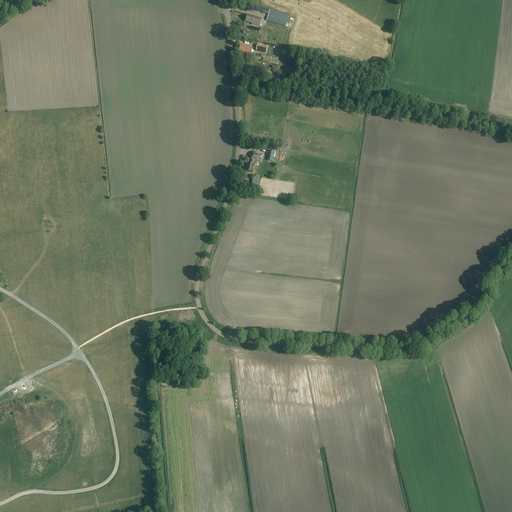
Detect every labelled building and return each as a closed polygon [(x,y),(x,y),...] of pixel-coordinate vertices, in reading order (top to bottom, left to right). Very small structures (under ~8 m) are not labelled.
[(286,27),(289,16),(270,10),(257,6),(256,11),(269,14),(267,21),(286,27)] [(260,27),(262,19),(248,14),(246,22),(252,24),(252,25),(260,27)] [(247,46),(241,44),(239,53),(245,54),(245,55),(251,56),(253,47),(247,45),(247,46)] [(266,53),(268,46),(258,44),(256,51),(266,53)] [(262,162),(264,154),(253,151),(250,164),(247,163),(246,171),(254,173),(256,165),(253,165),(254,161),(262,162)]
